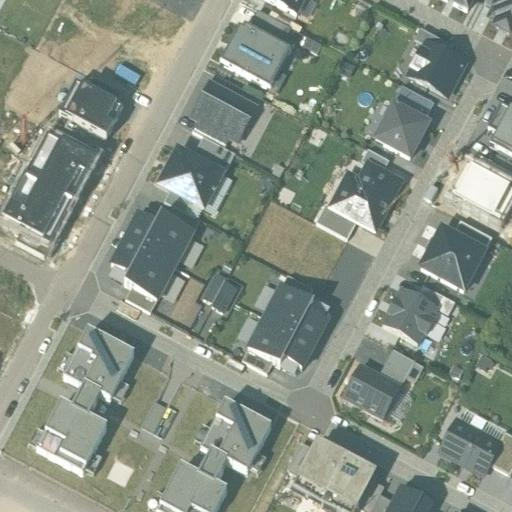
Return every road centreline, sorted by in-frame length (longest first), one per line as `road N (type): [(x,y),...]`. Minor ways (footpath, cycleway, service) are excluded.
road 1 (residential): [(390,0),(495,56),(304,417)]
road 2 (residential): [(61,290),(218,0)]
road 3 (residential): [(304,417),(61,290)]
road 4 (residential): [(485,511),(304,417)]
road 5 (residential): [(0,403),(61,290)]
